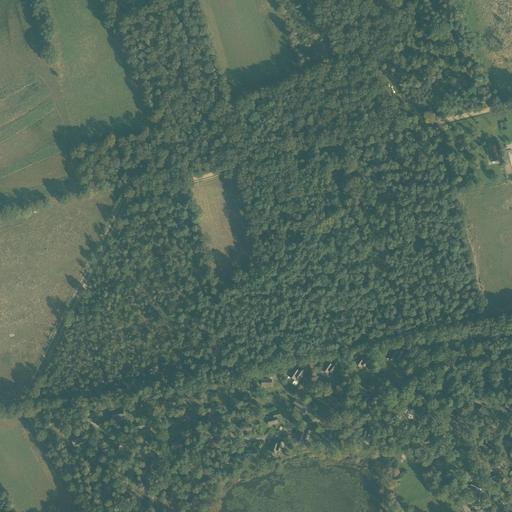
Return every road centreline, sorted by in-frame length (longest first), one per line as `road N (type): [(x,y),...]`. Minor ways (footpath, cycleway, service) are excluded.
road 1 (track): [(31,402),(405,336)]
road 2 (track): [(31,402),(136,189),(206,176)]
road 3 (track): [(206,176),(393,131)]
road 4 (track): [(113,24),(166,128),(206,176)]
road 5 (track): [(94,511),(31,402)]
road 6 (unclassified): [(393,131),(511,103)]
